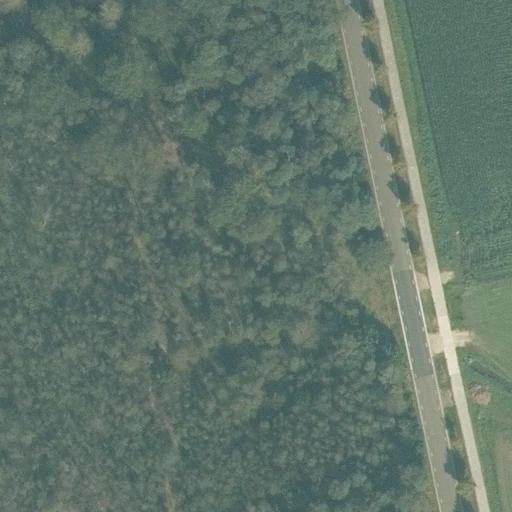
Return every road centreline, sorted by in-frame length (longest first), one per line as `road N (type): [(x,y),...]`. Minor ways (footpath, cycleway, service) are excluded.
road 1 (tertiary): [(456,511),(347,0)]
road 2 (track): [(422,345),(374,345),(353,324),(313,236),(137,120)]
road 3 (track): [(137,120),(0,28)]
